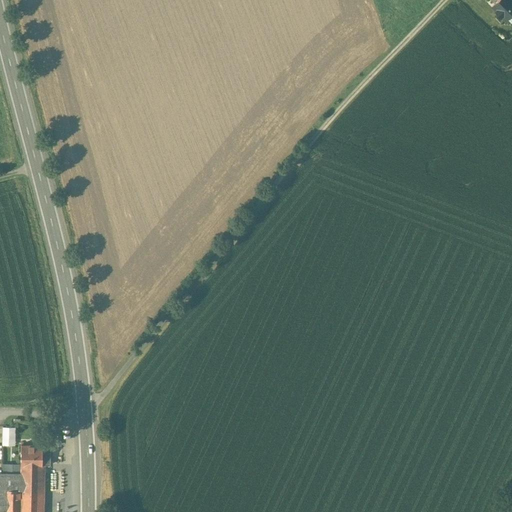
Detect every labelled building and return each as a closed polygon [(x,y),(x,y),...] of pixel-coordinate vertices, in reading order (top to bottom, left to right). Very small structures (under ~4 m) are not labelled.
[(511,0),(504,0),(495,10),(510,25),(511,22),(511,0)] [(15,428),(3,427),(3,436),(15,436),(15,428)] [(43,445),(22,445),(21,465),(21,466),(42,466),(42,465),(43,447),(43,445)] [(51,447),(43,447),(42,465),(50,465),(51,447)] [(21,465),(3,465),(4,473),(21,473),(21,466),(21,465)] [(41,511),(42,466),(21,466),(21,473),(21,489),(5,489),(4,511),(41,511)] [(4,473),(0,472),(0,511),(4,511),(5,489),(21,489),(21,473),(4,473)]
